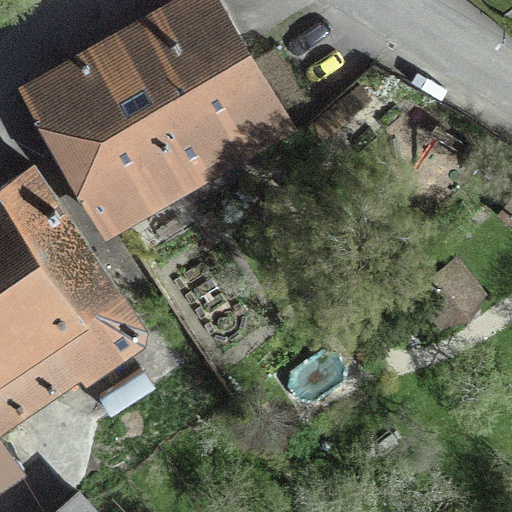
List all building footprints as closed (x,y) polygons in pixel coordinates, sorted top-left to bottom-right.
[(250,142),(283,111),(217,0),(177,0),(31,86),(106,225),(250,142)] [(0,186),(0,419),(76,363),(85,375),(139,337),(142,323),(33,164),(0,186)] [(511,199),(502,212),(511,219),(511,199)] [(446,319),(478,294),(454,262),(421,287),(446,319)] [(54,511),(96,511),(78,492),(54,511)]
